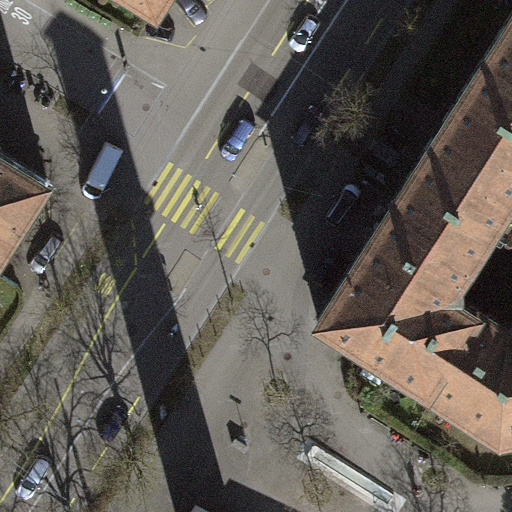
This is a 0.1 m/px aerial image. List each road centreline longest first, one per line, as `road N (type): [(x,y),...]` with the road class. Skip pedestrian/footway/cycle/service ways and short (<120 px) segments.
road 1 (secondary): [(236,166),(18,511)]
road 2 (residential): [(0,21),(236,166)]
road 3 (secondary): [(340,0),(236,166)]
